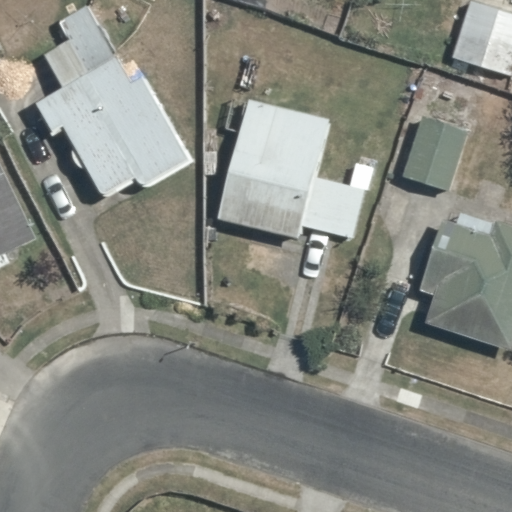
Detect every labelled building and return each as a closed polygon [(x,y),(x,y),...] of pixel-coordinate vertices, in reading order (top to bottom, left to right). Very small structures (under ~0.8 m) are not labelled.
[(511,9),(489,3),(480,0),(473,0),(457,55),(511,71),(511,9)] [(202,156),(89,3),(63,23),(74,38),(49,57),(71,87),(50,102),(120,197),(147,177),(156,190),(202,156)] [(337,118),(253,101),(229,220),(312,237),(314,228),(359,237),(369,188),(325,179),(337,118)] [(475,126),(427,113),(411,177),(459,190),(475,126)] [(0,144),(0,277),(54,251),(0,144)] [(500,233),(455,218),(431,289),(445,293),(436,321),(511,346),(511,224),(503,222),(500,233)]
